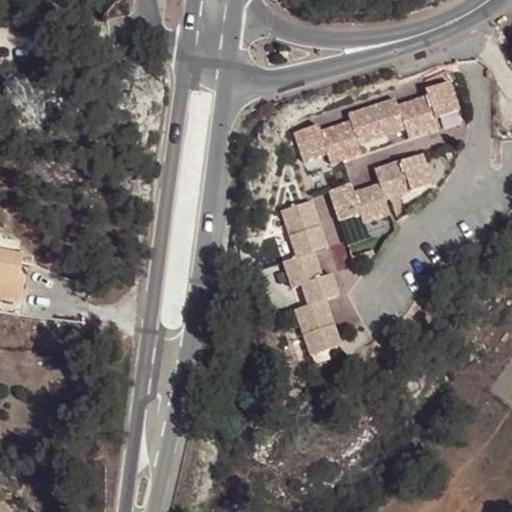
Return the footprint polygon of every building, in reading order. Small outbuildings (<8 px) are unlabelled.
[(442,98),(446,96),(442,83),(437,85),(442,98)] [(311,128),(293,135),(297,148),(292,149),(298,166),(321,158),(324,167),(354,157),(351,147),(398,131),(402,140),(433,130),(430,120),(452,112),(446,96),(442,98),(437,85),(418,92),(421,98),(391,108),(389,101),(342,118),(344,125),(314,135),(311,128)] [(288,136),(292,149),(297,148),(293,135),(288,136)] [(345,187),(328,193),(333,206),(328,208),(334,224),(354,217),(357,227),(384,218),(378,203),(426,187),(419,167),(414,168),(411,159),(369,173),(374,188),(348,196),(345,187)] [(323,194),(328,208),(333,206),(328,193),(323,194)] [(322,252),(308,210),(277,221),(293,267),(280,272),(289,298),(298,295),(305,315),(292,320),(307,366),(324,361),(323,356),(336,351),(322,309),(320,305),(334,300),(328,283),(319,287),(310,261),(309,257),(322,252)] [(23,254),(0,249),(0,300),(21,304),(25,277),(19,275),(23,254)] [(322,252),(309,257),(310,261),(324,257),(322,252)] [(334,300),(320,305),(322,309),(335,305),(334,300)] [(338,356),(336,351),(323,356),(324,361),(338,356)]
